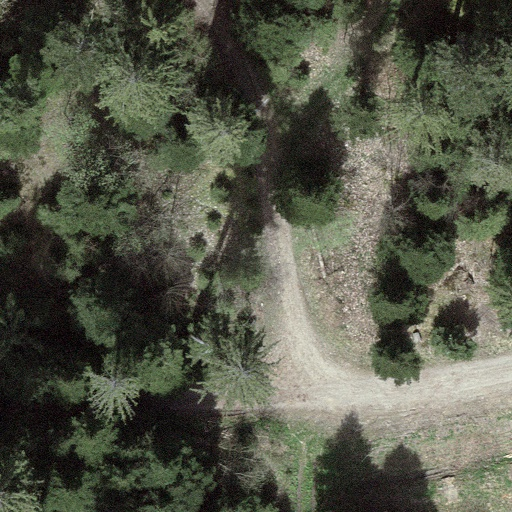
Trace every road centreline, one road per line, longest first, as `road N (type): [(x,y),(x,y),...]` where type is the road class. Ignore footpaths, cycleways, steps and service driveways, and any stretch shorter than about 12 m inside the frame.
road 1 (track): [(0,393),(352,387),(511,361)]
road 2 (track): [(186,0),(239,35),(352,387)]
